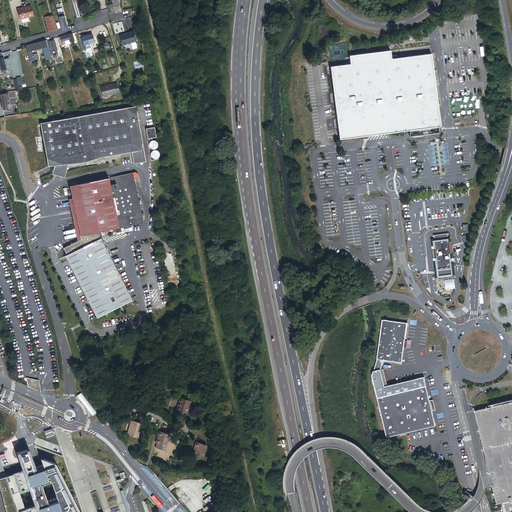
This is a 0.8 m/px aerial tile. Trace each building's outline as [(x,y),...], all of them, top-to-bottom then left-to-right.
[(31,4),(21,6),(16,7),(19,17),(20,17),(21,20),(28,19),(27,15),(33,14),(31,4)] [(57,11),(60,26),(65,25),(62,9),(57,11)] [(44,15),(47,29),(55,27),(52,13),(44,15)] [(72,31),(57,34),(59,43),(74,39),(72,31)] [(132,31),(118,35),(121,45),(135,41),(132,31)] [(91,33),(82,35),(85,47),(91,45),(90,41),(93,40),(91,33)] [(49,49),(50,53),(53,53),(52,50),(54,50),(53,48),(56,47),(53,37),(47,39),(50,49),(49,49)] [(47,43),(46,38),(26,43),(27,49),(31,48),(42,45),(47,43)] [(50,53),(49,49),(47,43),(42,45),(45,57),(51,55),(50,53)] [(351,63),(330,66),(339,139),(423,128),(441,126),(431,53),(391,58),(390,50),(349,55),(351,63)] [(111,83),(98,86),(101,96),(117,92),(115,82),(111,83)] [(135,106),(40,122),(43,136),(48,168),(57,167),(54,175),(66,179),(71,164),(88,161),(103,156),(130,151),(132,163),(144,161),(135,106)] [(155,137),(153,127),(144,129),(146,138),(147,138),(148,143),(149,142),(150,141),(151,140),(153,141),(154,141),(154,142),(155,142),(154,137),(155,137)] [(148,144),(147,145),(148,146),(148,147),(149,148),(150,148),(151,149),(152,149),(153,149),(154,148),(155,147),(155,146),(156,145),(156,144),(156,143),(155,142),(154,142),(154,141),(153,141),(151,140),(150,141),(149,142),(148,143),(148,144)] [(150,151),(150,152),(149,153),(149,154),(149,155),(150,156),(151,157),(151,158),(152,158),(153,158),(154,158),(155,157),(156,157),(157,156),(157,155),(157,154),(157,153),(157,152),(157,151),(156,151),(155,150),(154,150),(153,150),(152,150),(151,150),(150,151)] [(111,179),(72,187),(74,198),(70,200),(78,241),(83,240),(82,236),(101,232),(145,223),(133,174),(116,177),(117,185),(112,186),(111,179)] [(78,241),(64,249),(98,318),(134,300),(103,239),(101,232),(82,236),(83,240),(78,241)] [(455,275),(450,237),(449,237),(448,233),(435,235),(435,239),(434,239),(439,277),(449,276),(449,279),(447,279),(448,287),(456,286),(455,278),(453,279),(453,276),(455,275)] [(178,290),(170,255),(162,257),(170,291),(178,290)] [(407,323),(383,320),(378,357),(372,375),(387,437),(436,425),(424,377),(385,386),(381,369),(383,360),(402,362),(407,323)] [(40,392),(38,380),(27,378),(28,387),(40,392)] [(80,392),(77,395),(92,414),(96,411),(80,392)] [(176,410),(187,413),(190,401),(180,398),(176,410)] [(511,511),(511,402),(475,411),(489,470),(498,506),(502,505),(503,511),(511,511)] [(133,421),(128,436),(138,439),(142,424),(133,421)] [(155,448),(165,451),(170,435),(160,432),(155,448)] [(194,454),(204,457),(207,445),(197,442),(194,454)] [(79,511),(54,462),(39,456),(40,463),(34,465),(30,453),(27,445),(15,449),(18,457),(22,469),(0,476),(0,493),(4,511),(79,511)] [(127,511),(126,510),(126,508),(120,491),(111,464),(59,445),(80,511),(127,511)] [(128,503),(123,490),(120,491),(126,508),(126,510),(130,509),(128,503)]
